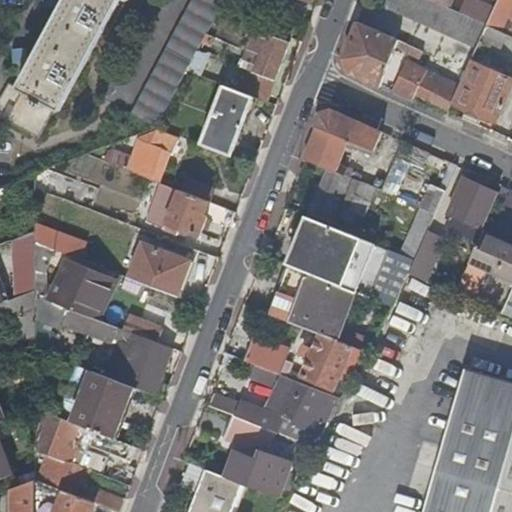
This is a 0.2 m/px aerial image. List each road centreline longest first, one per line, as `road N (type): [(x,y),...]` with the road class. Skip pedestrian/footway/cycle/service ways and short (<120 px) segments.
road 1 (residential): [(141,511),(312,78)]
road 2 (residential): [(511,168),(312,78)]
